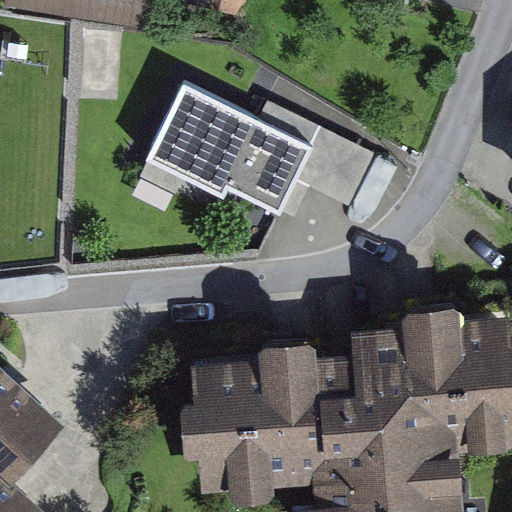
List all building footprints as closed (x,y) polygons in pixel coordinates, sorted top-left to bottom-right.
[(8,0),(6,5),(149,31),(155,0),(8,0)] [(276,113),(193,74),(159,147),(301,214),(318,178),(360,198),(384,148),(282,100),(276,113)] [(356,358),(196,372),(206,490),(320,480),(323,511),(457,511),(452,451),(511,445),(511,388),(506,323),(354,336),(356,358)] [(0,462),(43,405),(0,372),(0,462)] [(0,511),(29,511),(0,487),(0,511)]
